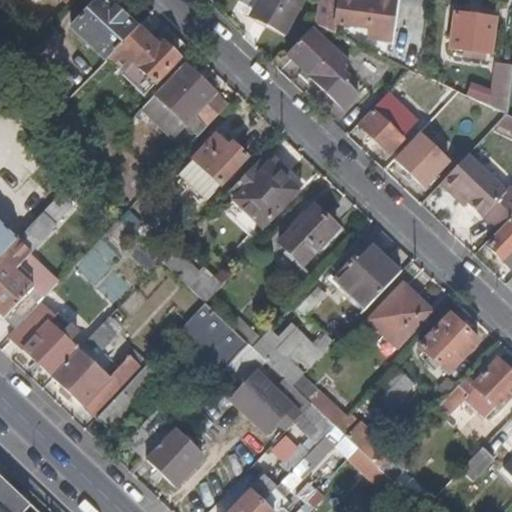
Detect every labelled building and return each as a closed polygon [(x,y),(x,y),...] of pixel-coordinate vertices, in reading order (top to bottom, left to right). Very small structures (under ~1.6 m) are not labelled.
[(113,60),(140,32),(106,0),(102,0),(74,31),(108,65),(113,60)] [(263,0),(255,17),(289,35),(307,1),(304,0),(263,0)] [(392,43),(398,0),(322,0),(322,1),(324,4),(321,6),(318,28),(317,29),(335,37),(339,25),(371,29),(370,40),(392,43)] [(0,28),(4,32),(15,13),(0,2),(0,28)] [(500,23),(457,16),(452,52),(467,54),(466,62),(476,63),(477,56),(495,58),(500,23)] [(183,61),(167,45),(162,49),(140,32),(113,60),(127,74),(136,66),(158,87),(183,61)] [(352,67),(315,32),(289,59),(309,78),(305,82),(315,92),(320,87),(347,112),(360,99),(349,87),(352,82),(346,76),(352,67)] [(23,96),(42,76),(30,64),(10,83),(23,96)] [(510,118),(511,101),(511,66),(498,65),(492,110),(510,118)] [(231,109),(187,68),(151,105),(165,119),(172,113),(189,130),(198,121),(211,131),(231,109)] [(421,125),(391,97),(375,113),(405,142),(421,125)] [(405,142),(375,113),(361,128),(395,161),(409,146),(405,142)] [(219,138),(195,161),(224,189),(251,161),(236,147),(232,150),(219,138)] [(416,146),(400,165),(426,190),(450,165),(430,146),(423,154),(416,146)] [(300,194),(272,168),(276,162),(279,158),(273,152),(229,199),(236,205),(265,231),(300,194)] [(501,233),(511,221),(511,199),(469,160),(443,187),(463,205),(466,201),(501,233)] [(224,189),(195,161),(182,176),(182,183),(202,203),(209,203),(224,189)] [(86,176),(71,162),(64,169),(79,183),(86,176)] [(305,189),(276,162),(272,168),(300,194),(305,189)] [(265,231),(236,205),(220,222),(248,248),(265,231)] [(340,233),(316,210),(283,245),(308,268),(340,233)] [(122,224),(137,238),(145,229),(131,215),(122,224)] [(511,225),(490,249),(503,262),(509,255),(511,257),(511,225)] [(37,291),(27,282),(31,277),(25,273),(21,276),(10,266),(18,258),(23,261),(39,244),(28,235),(7,256),(2,260),(0,262),(0,317),(17,334),(23,327),(43,306),(33,296),(37,291)] [(401,277),(369,247),(337,281),(368,312),(401,277)] [(208,307),(238,275),(221,259),(204,277),(178,252),(165,265),(206,304),(208,307)] [(511,257),(509,255),(503,262),(511,270),(511,257)] [(430,310),(406,286),(371,322),(400,350),(420,329),(416,325),(430,310)] [(55,379),(80,353),(80,352),(81,351),(79,349),(78,350),(73,345),(81,336),(61,317),(58,320),(44,306),(23,327),(17,334),(13,338),(12,339),(55,379)] [(232,329),(208,307),(196,320),(223,349),(210,363),(222,375),(250,346),(232,329)] [(420,329),(436,314),(430,310),(416,325),(420,329)] [(480,346),(451,317),(420,350),(449,378),(480,346)] [(105,351),(119,339),(115,335),(123,327),(115,318),(93,341),(105,351)] [(266,340),(243,318),(232,329),(250,346),(251,347),(254,349),(255,349),(256,349),(257,349),(266,340)] [(223,349),(196,320),(176,341),(217,380),(222,375),(210,363),(223,349)] [(302,347),(308,341),(294,327),(279,341),(272,334),(266,340),(257,349),(258,349),(258,350),(258,351),(258,352),(258,353),(257,353),(269,363),(287,381),(295,388),(306,377),(298,369),(288,360),(302,347)] [(313,369),(335,346),(326,337),(311,355),(304,361),(313,369)] [(251,347),(227,372),(245,389),(258,375),(269,363),(257,353),(255,351),(254,349),(251,347)] [(304,361),(311,355),(302,347),(288,360),(298,369),(304,361)] [(100,421),(141,378),(146,373),(132,359),(110,382),(80,353),(55,379),(100,421)] [(511,402),(511,374),(498,362),(474,389),(501,413),(502,414),(511,402)] [(114,434),(164,380),(151,368),(146,373),(141,378),(100,421),(114,434)] [(388,416),(415,389),(395,370),(370,397),(388,416)] [(295,388),(287,381),(276,392),(258,375),(245,389),(233,402),(269,435),(281,423),(290,432),(315,406),(311,402),(307,399),(295,388)] [(455,414),(473,395),(463,386),(445,405),(455,414)] [(348,419),(320,394),(311,402),(315,406),(339,429),(348,419)] [(455,414),(445,405),(441,409),(439,412),(449,421),(455,414)] [(149,463),(177,432),(174,430),(158,415),(130,444),(145,459),(149,463)] [(396,456),(363,426),(358,429),(348,419),(339,429),(348,438),(353,442),(361,450),(383,471),(396,456)] [(293,496),(348,438),(339,429),(290,480),(284,486),(293,496)] [(177,432),(149,463),(179,490),(207,460),(198,452),(205,445),(197,438),(201,434),(198,431),(187,442),(177,432)] [(361,450),(353,442),(347,447),(356,456),(361,450)] [(135,477),(149,463),(145,459),(131,473),(135,477)] [(235,511),(259,511),(265,506),(273,498),(281,490),(268,478),(235,511)] [(32,511),(35,510),(9,485),(0,485),(0,511),(32,511)] [(314,511),(325,500),(319,493),(301,511),(314,511)] [(425,511),(446,511),(454,504),(444,494),(425,511)] [(287,511),(273,498),(265,506),(272,511),(287,511)]
